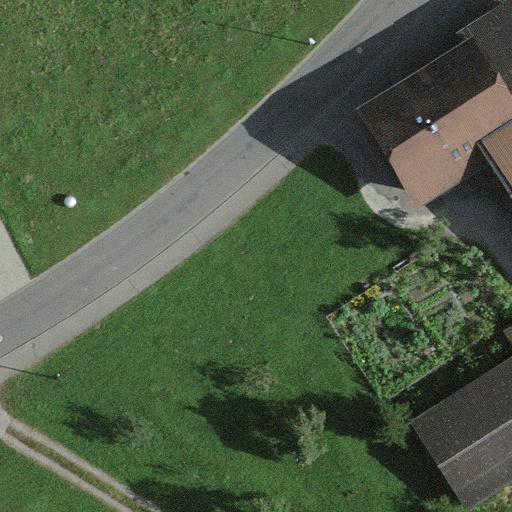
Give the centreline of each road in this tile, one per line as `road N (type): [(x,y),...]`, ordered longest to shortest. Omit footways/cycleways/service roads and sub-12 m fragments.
road 1 (residential): [(0,330),(91,272),(260,141),(392,0)]
road 2 (track): [(132,511),(0,424)]
